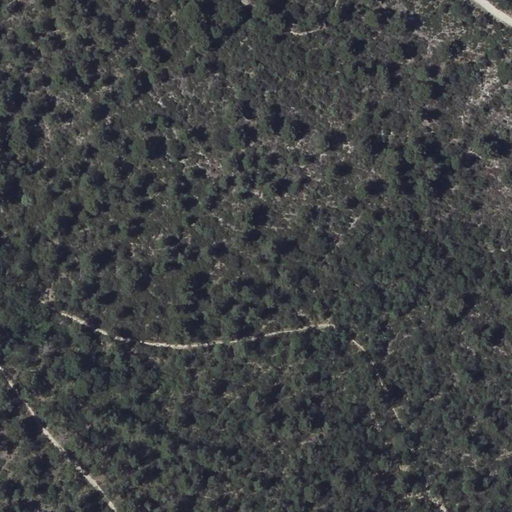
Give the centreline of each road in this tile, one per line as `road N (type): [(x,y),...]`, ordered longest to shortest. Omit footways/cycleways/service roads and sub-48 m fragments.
road 1 (track): [(451,511),(345,332),(326,325),(218,348),(145,346),(87,326),(0,268)]
road 2 (track): [(113,511),(0,368)]
road 3 (track): [(235,0),(249,19),(277,31),(331,30),(337,0)]
